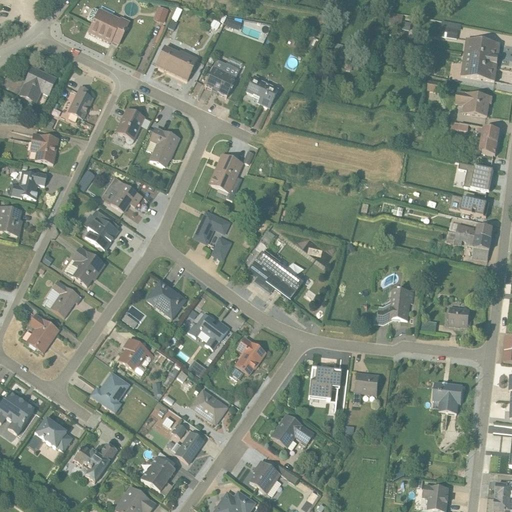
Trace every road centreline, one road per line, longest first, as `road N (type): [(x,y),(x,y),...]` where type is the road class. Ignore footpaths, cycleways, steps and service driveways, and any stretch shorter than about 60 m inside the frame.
road 1 (residential): [(123,77),(0,337)]
road 2 (residential): [(304,339),(184,511)]
road 3 (residential): [(490,360),(304,339)]
road 4 (residential): [(53,393),(156,242)]
road 5 (residential): [(304,339),(254,316),(156,242)]
road 6 (residential): [(490,360),(511,193)]
road 7 (residential): [(474,511),(490,360)]
road 8 (residential): [(156,242),(211,119)]
